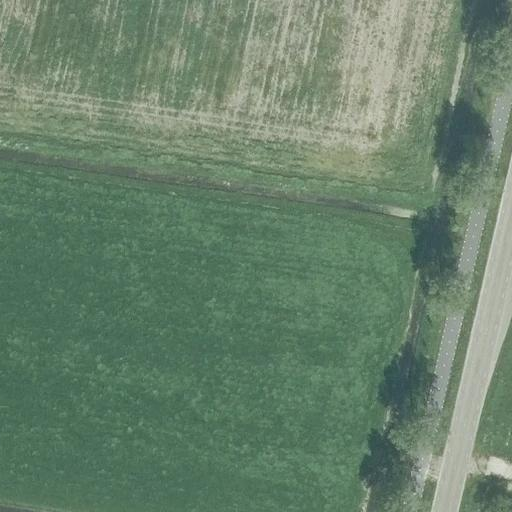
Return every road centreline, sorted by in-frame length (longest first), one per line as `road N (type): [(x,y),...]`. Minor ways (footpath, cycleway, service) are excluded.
road 1 (tertiary): [(443,511),(511,209)]
road 2 (track): [(511,474),(382,458)]
